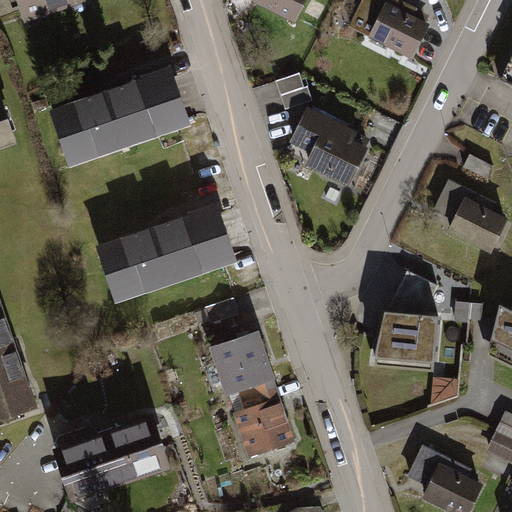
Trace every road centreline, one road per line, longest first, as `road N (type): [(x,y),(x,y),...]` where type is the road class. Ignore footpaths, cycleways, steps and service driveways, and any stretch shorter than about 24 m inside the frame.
road 1 (residential): [(295,293),(360,273),(495,0)]
road 2 (residential): [(191,0),(295,293)]
road 3 (residential): [(295,293),(368,511)]
